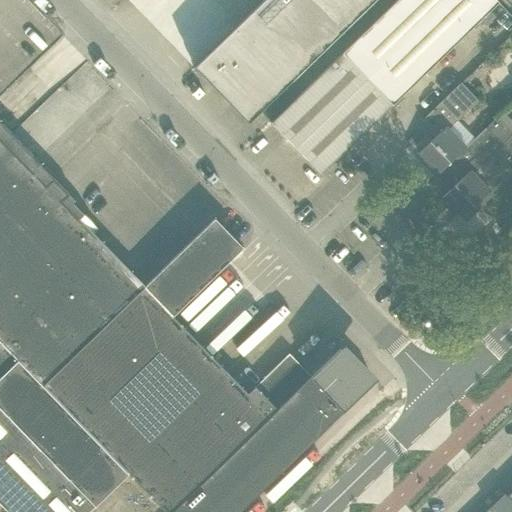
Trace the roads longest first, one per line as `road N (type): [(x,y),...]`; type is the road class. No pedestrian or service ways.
road 1 (unclassified): [(445,395),(59,0)]
road 2 (tertiary): [(325,511),(445,395)]
